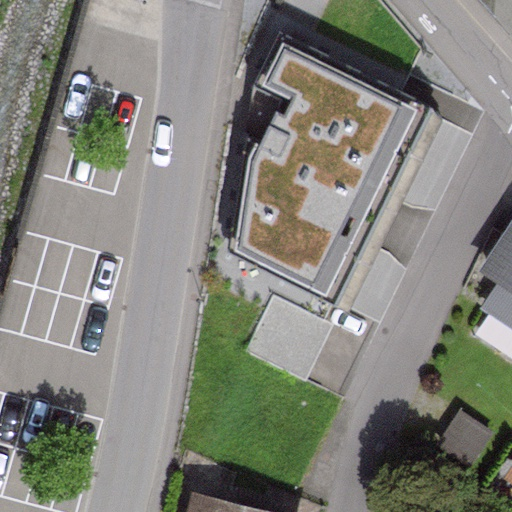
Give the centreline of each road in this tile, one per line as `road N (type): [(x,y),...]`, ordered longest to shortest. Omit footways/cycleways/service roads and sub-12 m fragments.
road 1 (residential): [(121,511),(197,0)]
road 2 (residential): [(511,125),(360,448),(352,511)]
road 3 (residential): [(426,0),(511,101)]
